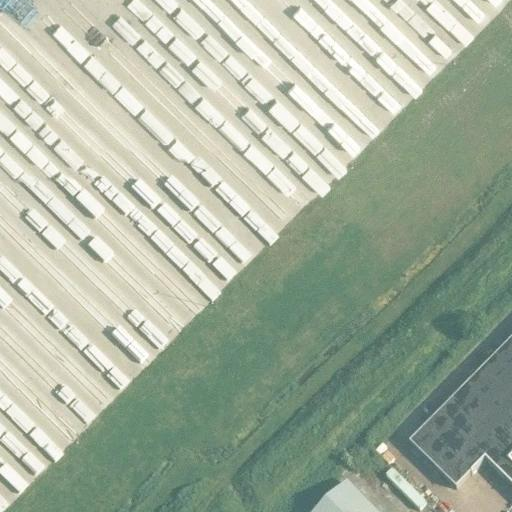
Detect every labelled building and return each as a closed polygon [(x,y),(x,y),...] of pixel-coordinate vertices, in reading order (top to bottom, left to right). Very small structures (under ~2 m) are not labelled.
[(319,245),(328,237),(293,201),(285,209),(319,245)] [(334,274),(353,264),(342,242),(323,252),(334,274)] [(357,289),(372,299),(382,286),(366,275),(357,289)] [(511,341),(411,444),(457,489),(485,461),(511,488),(511,341)] [(419,511),(427,505),(392,468),(384,475),(419,511)] [(375,511),(347,484),(318,511),(375,511)]
